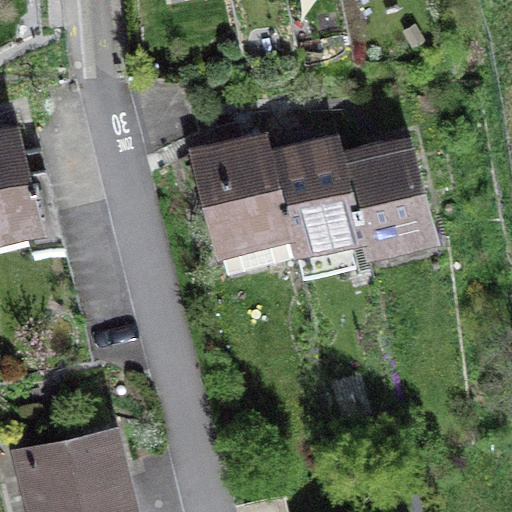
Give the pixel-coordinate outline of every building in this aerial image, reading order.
[(0,132),(0,225),(25,219),(32,246),(63,238),(41,147),(23,151),(17,128),(0,132)] [(227,271),(293,254),(290,242),(285,222),(286,222),(269,154),(270,154),(265,134),(194,153),(227,271)] [(285,222),(290,242),(357,224),(359,224),(341,156),(343,156),(338,136),(270,154),(269,154),(286,222),(285,222)] [(433,226),(410,138),(343,156),(341,156),(359,224),(357,224),(363,244),(433,226)] [(129,511),(111,432),(25,453),(39,511),(129,511)]
